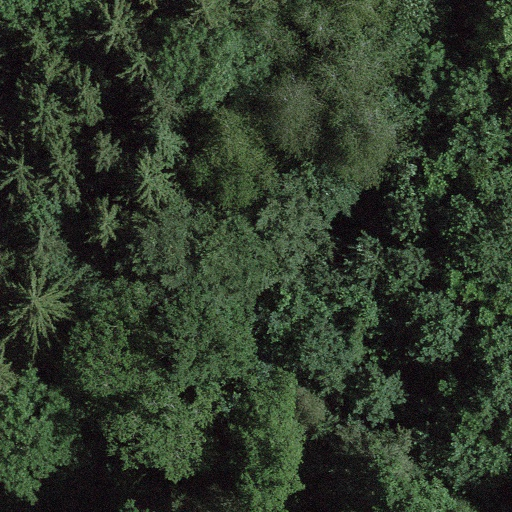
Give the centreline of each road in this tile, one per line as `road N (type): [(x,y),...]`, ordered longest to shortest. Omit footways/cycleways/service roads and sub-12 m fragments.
road 1 (track): [(279,0),(98,134),(0,190)]
road 2 (track): [(511,172),(452,0)]
